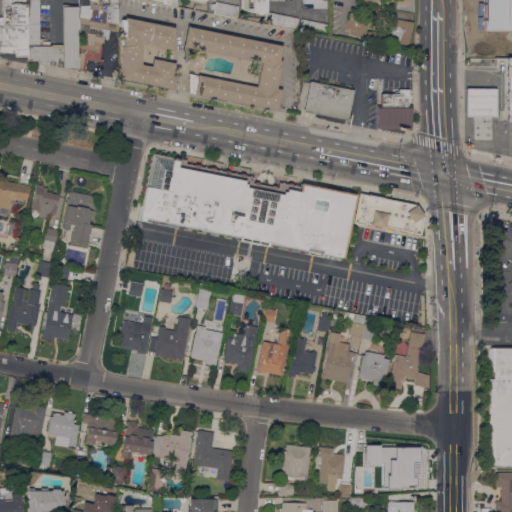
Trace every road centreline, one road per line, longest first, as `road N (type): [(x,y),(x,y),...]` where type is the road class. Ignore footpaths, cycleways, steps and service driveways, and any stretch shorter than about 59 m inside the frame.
road 1 (residential): [(258,406),(452,425)]
road 2 (tertiary): [(452,511),(452,334)]
road 3 (residential): [(84,379),(258,406)]
road 4 (secondary): [(444,177),(440,13)]
road 5 (residential): [(84,379),(115,223)]
road 6 (primary): [(137,113),(0,84)]
road 7 (primary): [(321,151),(193,125)]
road 8 (residential): [(126,168),(0,142)]
road 9 (primary): [(444,177),(321,151)]
